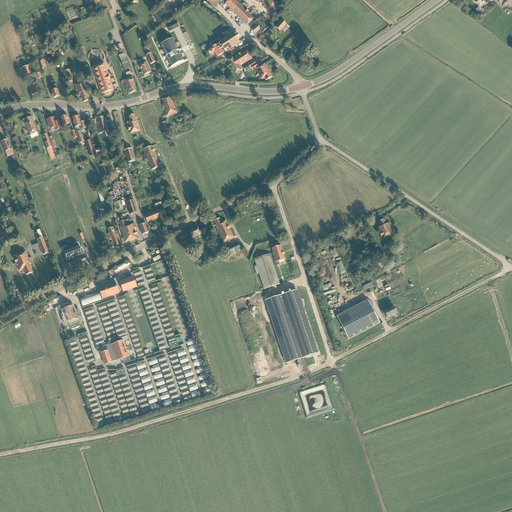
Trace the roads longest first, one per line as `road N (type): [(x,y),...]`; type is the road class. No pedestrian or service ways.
road 1 (unclassified): [(0,323),(273,184),(317,140)]
road 2 (track): [(0,454),(126,430),(334,362)]
road 3 (tertiary): [(0,111),(118,104),(183,85),(300,87)]
road 4 (unclassified): [(511,266),(317,140)]
road 5 (track): [(334,362),(511,266)]
road 6 (tertiary): [(300,87),(436,0)]
road 7 (track): [(385,511),(334,362)]
road 8 (unclassified): [(300,87),(207,1)]
